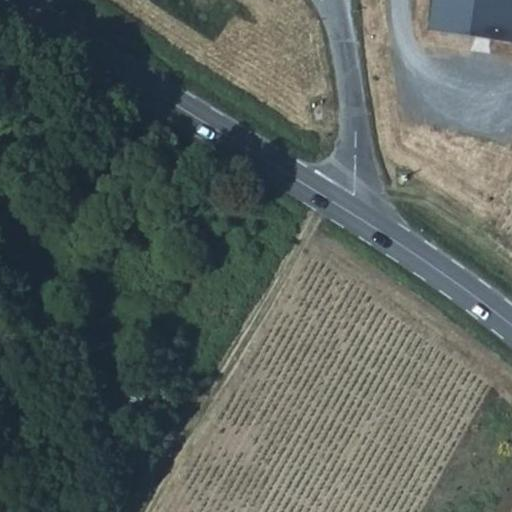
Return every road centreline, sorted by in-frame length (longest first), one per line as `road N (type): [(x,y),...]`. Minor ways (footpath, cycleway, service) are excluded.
road 1 (secondary): [(2,0),(342,208)]
road 2 (track): [(146,511),(275,298),(318,192)]
road 3 (unclassified): [(342,208),(353,126),(335,0)]
road 4 (secondary): [(342,208),(511,327)]
